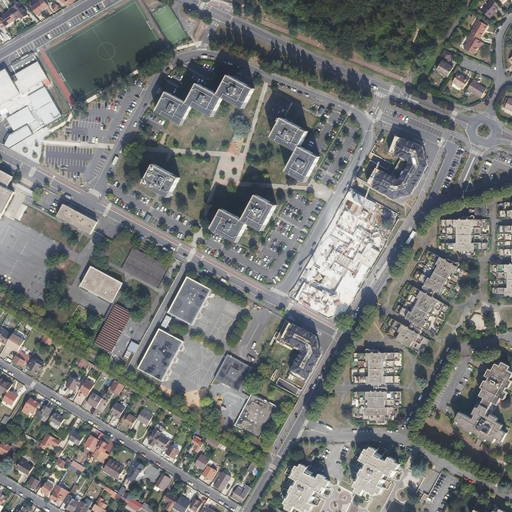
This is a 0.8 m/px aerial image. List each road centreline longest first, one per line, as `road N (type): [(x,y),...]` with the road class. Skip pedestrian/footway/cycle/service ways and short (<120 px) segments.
road 1 (residential): [(0,364),(241,511)]
road 2 (residential): [(90,202),(273,299)]
road 3 (residential): [(273,299),(368,141),(365,120)]
road 4 (residential): [(199,53),(159,75),(90,202)]
road 5 (residential): [(459,193),(421,213),(348,337)]
road 6 (tertiary): [(383,88),(218,15)]
road 7 (residential): [(365,120),(199,53)]
road 8 (residential): [(511,334),(450,348),(397,439)]
